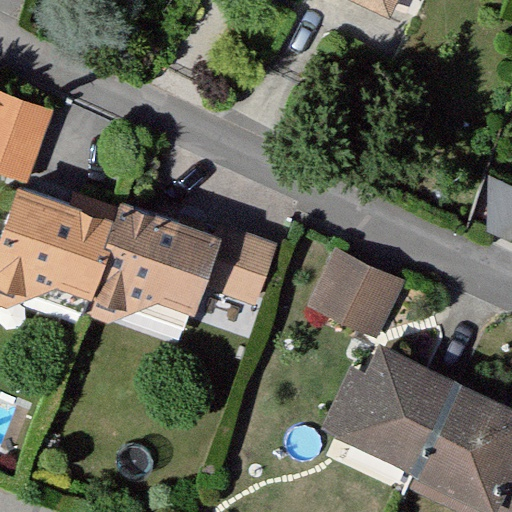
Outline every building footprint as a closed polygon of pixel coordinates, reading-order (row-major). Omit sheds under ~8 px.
[(390,0),(352,0),(383,16),(390,0)] [(0,77),(0,157),(36,168),(59,95),(0,77)] [(123,220),(10,178),(0,203),(0,288),(19,295),(36,275),(122,308),(146,291),(181,306),(202,283),(263,305),(286,243),(208,214),(202,229),(130,202),(123,220)] [(339,237),(313,298),(386,329),(412,268),(339,237)] [(511,511),(511,409),(353,331),(305,428),(477,511),(511,511)]
